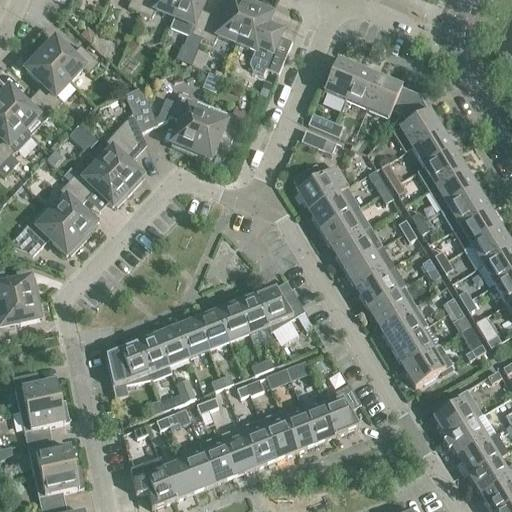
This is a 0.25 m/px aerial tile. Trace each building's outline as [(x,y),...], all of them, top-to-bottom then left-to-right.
[(139,16),(145,0),(124,0),(130,3),(127,11),(139,16)] [(145,0),(139,16),(151,21),(155,13),(173,21),(182,0),(145,0)] [(182,0),(173,21),(192,29),(189,37),(201,42),(211,18),(200,14),(205,0),(182,0)] [(235,47),(252,7),(236,0),(235,0),(234,3),(231,2),(222,23),(211,18),(201,42),(213,47),(217,39),(235,47)] [(252,7),(235,47),(254,54),(248,68),(251,75),(262,79),(281,36),(266,29),(271,18),(267,17),(269,14),(252,7)] [(86,31),(80,38),(89,47),(94,37),(86,31)] [(188,39),(181,55),(193,60),(197,53),(201,42),(189,37),(188,39)] [(89,77),(98,67),(80,49),(72,58),(55,42),(52,45),(50,42),(37,55),(69,85),(83,70),(89,77)] [(120,59),(110,49),(103,57),(112,66),(120,59)] [(25,68),(27,71),(25,73),(42,89),(34,98),(52,116),(61,106),(55,100),(69,85),(37,55),(25,68)] [(318,94),(345,105),(359,72),(356,72),(358,67),(344,61),(342,66),(337,63),(334,68),(330,66),(318,94)] [(366,114),(380,81),(359,72),(345,105),(366,114)] [(419,98),(401,91),(402,90),(380,81),(366,114),(388,123),(391,114),(401,119),(419,98)] [(259,98),(266,101),(272,89),(264,85),(259,98)] [(6,93),(3,91),(0,94),(0,112),(23,134),(37,119),(43,125),(52,116),(34,98),(25,107),(8,91),(6,93)] [(140,91),(124,98),(141,137),(157,129),(140,91)] [(178,96),(168,120),(179,124),(170,146),(174,147),(172,151),(189,158),(206,117),(209,109),(190,101),(178,96)] [(429,114),(419,98),(401,119),(407,127),(393,136),(405,156),(411,153),(441,134),(429,114)] [(160,113),(170,117),(174,106),(165,102),(160,113)] [(206,117),(189,158),(206,165),(207,161),(210,163),(219,141),(230,146),(240,122),(228,117),(209,109),(206,117)] [(0,158),(6,164),(15,155),(8,149),(23,134),(0,112),(0,158)] [(131,118),(114,137),(105,146),(111,152),(97,167),(129,197),(141,184),(139,181),(141,179),(124,163),(143,144),(131,118)] [(312,118),(307,129),(330,139),(335,128),(312,118)] [(71,138),(91,156),(101,146),(81,127),(71,138)] [(342,131),(335,128),(330,139),(338,142),(342,131)] [(411,153),(423,172),(453,154),(441,134),(411,153)] [(300,146),(312,151),(324,156),(328,144),(305,135),(300,146)] [(51,151),(54,154),(59,148),(56,145),(51,151)] [(45,163),(52,170),(61,161),(54,154),(45,163)] [(453,154),(423,172),(416,176),(428,196),(465,173),(453,154)] [(0,177),(4,181),(13,171),(6,164),(0,158),(0,177)] [(68,185),(86,203),(95,194),(111,210),(114,208),(116,210),(129,197),(97,167),(90,175),(81,166),(74,174),(76,176),(68,185)] [(465,173),(428,196),(440,215),(477,193),(465,173)] [(307,216),(337,197),(348,191),(342,181),(331,187),(325,177),(316,182),(313,176),(300,184),(304,190),(295,195),(307,216)] [(387,182),(392,191),(400,186),(394,177),(387,182)] [(86,203),(68,185),(59,195),(60,196),(55,202),(59,207),(51,216),(83,246),(95,233),(93,230),(95,228),(78,212),(86,203)] [(374,190),(379,199),(387,194),(382,185),(374,190)] [(392,191),(397,200),(405,195),(400,186),(392,191)] [(440,215),(452,235),(458,231),(488,212),(477,193),(440,215)] [(385,208),(393,203),(387,194),(379,199),(385,208)] [(349,217),(337,197),(307,216),(319,235),(349,217)] [(32,260),(40,251),(48,243),(65,259),(68,256),(70,259),(83,246),(51,216),(45,210),(6,250),(32,260)] [(458,231),(470,250),(500,232),(488,212),(458,231)] [(410,221),(416,230),(423,225),(418,216),(410,221)] [(319,235),(331,255),(361,236),(349,217),(319,235)] [(398,229),(403,238),(411,233),(405,224),(398,229)] [(416,230),(421,239),(429,234),(423,225),(416,230)] [(331,255),(343,274),(381,251),(369,231),(361,236),(331,255)] [(470,250),(482,270),(511,251),(500,232),(470,250)] [(408,246),(416,242),(411,233),(403,238),(408,246)] [(343,274),(355,294),(393,270),(381,251),(343,274)] [(511,251),(482,270),(494,289),(511,278),(511,251)] [(434,260),(439,269),(447,264),(442,255),(434,260)] [(427,277),(434,272),(429,263),(421,268),(427,277)] [(439,269),(445,278),(452,273),(447,264),(439,269)] [(397,295),(403,291),(405,290),(393,270),(355,294),(367,313),(397,295)] [(434,272),(427,277),(432,285),(440,281),(434,272)] [(0,309),(37,301),(33,284),(30,285),(29,281),(6,286),(4,275),(0,275),(0,309)] [(511,278),(494,289),(506,309),(511,304),(511,278)] [(267,331),(270,337),(297,321),(304,317),(285,286),(275,292),(256,299),(269,330),(267,331)] [(403,291),(397,295),(367,313),(378,333),(415,310),(403,291)] [(463,308),(471,303),(465,294),(457,299),(463,308)] [(249,338),(267,331),(269,330),(256,299),(236,307),(249,338)] [(0,343),(18,340),(15,328),(38,324),(37,320),(41,319),(37,301),(0,309),(0,343)] [(445,307),(450,315),(458,311),(453,302),(445,307)] [(471,303),(463,308),(468,317),(476,312),(471,303)] [(229,346),(249,338),(236,307),(216,315),(229,346)] [(378,333),(390,352),(426,330),(427,330),(415,310),(378,333)] [(458,311),(450,315),(456,324),(464,320),(458,311)] [(208,354),(229,346),(216,315),(196,323),(208,354)] [(175,331),(188,362),(208,354),(196,323),(175,331)] [(390,352),(402,372),(438,350),(426,330),(390,352)] [(188,362),(175,331),(155,339),(168,370),(188,362)] [(148,378),(149,378),(168,370),(155,339),(135,347),(148,378)] [(490,353),(500,346),(496,340),(486,346),(490,353)] [(151,384),(149,378),(148,378),(135,347),(116,355),(119,367),(107,369),(112,393),(151,384)] [(451,369),(439,349),(438,350),(402,372),(414,392),(451,369)] [(475,362),(481,358),(485,355),(481,349),(471,355),(475,362)] [(471,355),(464,359),(469,366),(475,362),(471,355)] [(260,366),(263,376),(273,372),(269,363),(260,366)] [(250,370),(254,379),(263,376),(260,366),(250,370)] [(511,375),(511,366),(502,372),(506,379),(511,375)] [(286,373),(289,382),(299,379),(295,369),(286,373)] [(289,382),(286,373),(276,377),(280,386),(289,382)] [(497,375),(487,381),(491,388),(501,382),(497,375)] [(19,415),(60,406),(55,384),(39,388),(37,376),(12,382),(19,415)] [(220,382),(223,392),(233,388),(229,379),(220,382)] [(223,392),(220,382),(210,386),(214,395),(223,392)] [(187,384),(175,389),(179,398),(183,408),(194,403),(196,403),(188,384),(187,384)] [(245,389),(249,398),(258,395),(255,385),(245,389)] [(249,398),(245,389),(236,393),(240,402),(249,398)] [(350,416),(360,409),(348,389),(320,405),(322,409),(323,409),(336,440),(359,431),(350,416)] [(481,419),(466,394),(439,410),(442,415),(432,421),(444,442),(475,423),(481,419)] [(179,399),(170,402),(173,411),(183,408),(179,398),(179,399)] [(205,405),(208,414),(218,411),(214,401),(205,405)] [(148,412),(150,421),(162,416),(159,407),(158,405),(151,407),(148,412)] [(208,414),(205,405),(196,409),(199,418),(208,414)] [(19,415),(26,448),(51,442),(48,431),(64,427),(60,406),(19,415)] [(323,409),(322,409),(303,417),(315,448),(336,440),(323,409)] [(165,421),(168,430),(178,427),(174,417),(165,421)] [(295,456),(315,448),(303,417),(283,425),(295,456)] [(165,421),(161,423),(155,425),(159,434),(168,430),(165,421)] [(275,464),(263,433),(259,423),(239,432),(255,472),(275,464)] [(444,442),(456,461),(486,443),(475,423),(444,442)] [(275,464),(295,456),(283,425),(263,433),(275,464)] [(147,438),(143,430),(133,434),(136,442),(147,438)] [(219,440),(222,449),(235,480),(255,472),(239,432),(219,440)] [(468,481),(498,462),(507,457),(495,438),(486,443),(456,461),(468,481)] [(202,457),(215,488),(235,480),(222,449),(219,440),(198,448),(202,457)] [(51,442),(26,448),(33,480),(74,472),(69,450),(53,454),(51,442)] [(202,457),(182,465),(194,496),(215,488),(202,457)] [(130,472),(135,499),(147,496),(150,511),(154,511),(174,504),(162,473),(163,472),(162,469),(160,469),(157,461),(130,472)] [(480,500),(511,480),(511,468),(505,473),(498,462),(468,481),(480,500)] [(174,504),(194,496),(182,465),(163,472),(162,473),(174,504)] [(33,480),(39,511),(45,511),(65,508),(63,496),(78,493),(74,472),(33,480)] [(487,511),(503,511),(511,507),(511,480),(480,500),(487,511)]
